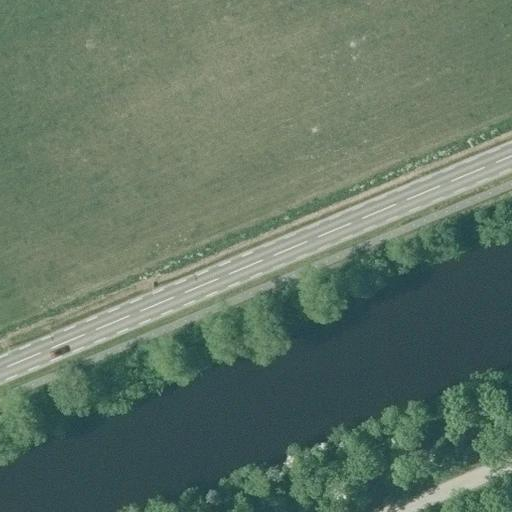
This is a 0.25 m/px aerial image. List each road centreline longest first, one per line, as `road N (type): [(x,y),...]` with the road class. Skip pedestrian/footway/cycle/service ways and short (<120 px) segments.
road 1 (primary): [(0,370),(511,157)]
road 2 (unclassified): [(394,511),(511,462)]
